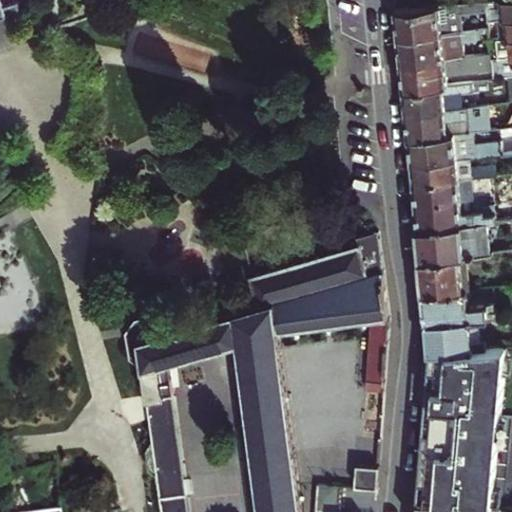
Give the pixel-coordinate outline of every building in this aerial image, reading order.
[(478,0),(397,8),(400,34),(462,29),(462,17),(489,14),(487,0),(478,0)] [(511,0),(487,0),(489,14),(490,21),(501,19),(511,18),(511,0)] [(511,18),(501,19),(503,39),(511,38),(511,18)] [(400,34),(403,61),(465,55),(464,42),(467,42),(466,37),(479,36),(478,28),(462,29),(400,34)] [(499,40),(500,58),(511,57),(511,38),(503,39),(499,40)] [(465,55),(403,61),(405,88),(450,83),(448,65),(455,64),(457,67),(471,67),(473,63),(493,61),(493,59),(493,52),(465,55)] [(495,79),(511,77),(511,57),(500,58),(493,59),(493,61),(495,79)] [(405,88),(408,113),(447,108),(445,95),(462,93),(462,89),(474,88),(473,81),(450,83),(405,88)] [(408,113),(410,136),(458,131),(476,129),(491,127),(488,103),(447,108),(408,113)] [(511,124),(501,126),(503,139),(505,150),(511,149),(511,124)] [(476,129),(458,131),(460,156),(472,154),(479,154),(476,129)] [(410,136),(412,161),(460,156),(458,131),(410,136)] [(488,141),(489,152),(505,150),(503,139),(488,141)] [(412,161),(415,182),(469,176),(482,174),(481,168),(474,169),(472,154),(460,156),(412,161)] [(469,176),(415,182),(419,227),(483,219),(499,217),(506,217),(504,201),(473,203),(469,176)] [(419,227),(422,258),(462,254),(486,251),(483,219),(419,227)] [(263,511),(304,511),(304,507),(281,329),(372,316),(390,313),(385,274),(371,277),(360,249),(251,275),(257,297),(259,306),(142,337),(146,368),(150,396),(167,394),(163,363),(240,343),(263,511)] [(422,258),(425,289),(466,285),(462,254),(422,258)] [(425,289),(428,317),(474,313),(497,311),(497,304),(491,304),(490,298),(473,300),(472,284),(466,285),(425,289)] [(141,329),(142,337),(259,306),(257,297),(174,320),(141,329)] [(141,329),(174,320),(159,312),(135,318),(127,331),(132,358),(146,368),(142,337),(141,329)] [(371,328),(389,327),(390,313),(372,316),(371,328)] [(474,313),(428,317),(431,347),(486,341),(486,333),(476,334),(474,313)] [(368,385),(385,386),(389,327),(371,328),(368,385)] [(429,368),(419,496),(472,499),(498,500),(508,375),(429,368)] [(150,396),(152,412),(178,409),(176,393),(167,394),(150,396)] [(155,434),(156,437),(159,463),(185,460),(178,409),(152,412),(155,434)] [(159,463),(156,437),(149,446),(152,467),(161,473),(159,463)] [(220,511),(246,511),(242,457),(191,462),(194,496),(219,494),(220,511)] [(192,511),(185,460),(159,463),(161,473),(166,511),(192,511)] [(379,463),(357,461),(355,483),(378,485),(379,463)] [(419,496),(417,511),(471,511),(472,499),(419,496)]
